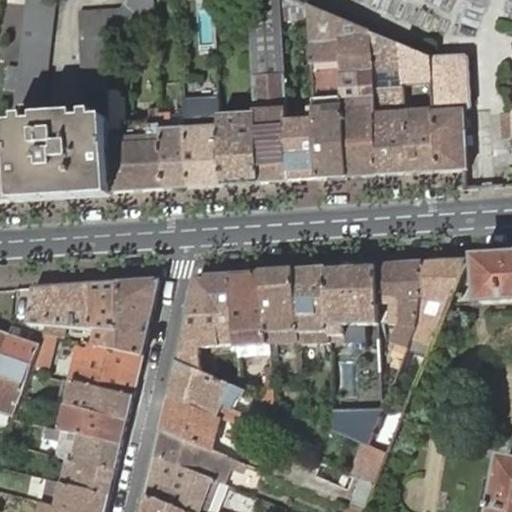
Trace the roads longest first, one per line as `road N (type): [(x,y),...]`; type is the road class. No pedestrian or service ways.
road 1 (secondary): [(511,210),(180,231)]
road 2 (residential): [(180,231),(182,269),(126,511)]
road 3 (secondary): [(180,231),(0,243)]
